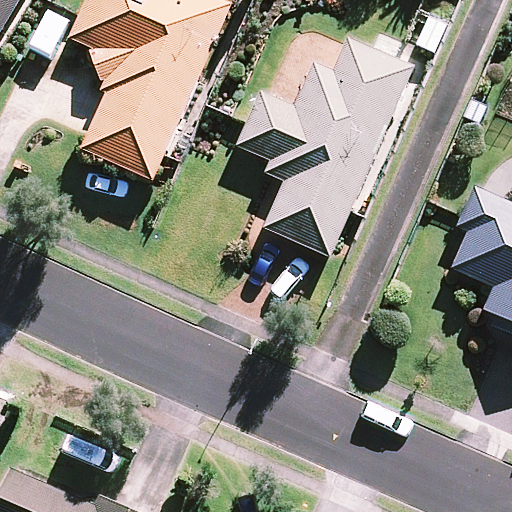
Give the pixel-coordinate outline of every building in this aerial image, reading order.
[(0,0),(0,37),(20,0),(0,0)] [(232,1),(229,0),(89,0),(72,41),(92,49),(108,97),(84,151),(152,181),(220,28),(232,1)] [(416,73),(350,42),(334,76),(317,69),(297,112),(262,97),(239,148),(292,172),(266,229),(330,259),(416,73)] [(511,207),(477,191),(460,229),(470,233),(453,269),(496,289),(482,320),(511,334),(511,207)] [(94,507),(11,471),(0,496),(0,511),(126,511),(97,499),(94,507)]
